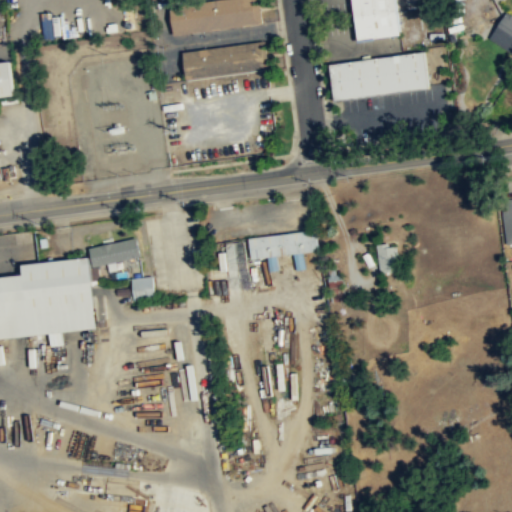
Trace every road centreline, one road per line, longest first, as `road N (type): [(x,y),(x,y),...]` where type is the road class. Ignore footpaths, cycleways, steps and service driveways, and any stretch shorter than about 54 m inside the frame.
road 1 (tertiary): [(0,213),(511,141)]
road 2 (residential): [(293,0),(316,171)]
